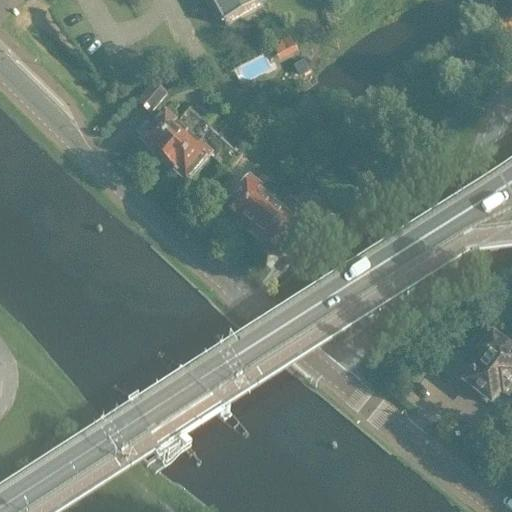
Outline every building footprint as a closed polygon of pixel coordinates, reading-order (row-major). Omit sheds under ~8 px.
[(211,0),(226,27),(263,7),(258,0),(211,0)] [(511,50),(511,16),(497,25),(511,50)] [(291,39),(283,43),(288,53),(296,49),(291,39)] [(144,107),(152,115),(166,100),(157,92),(144,107)] [(160,164),(165,165),(190,138),(167,117),(142,144),(146,147),(145,148),(146,149),(148,147),(151,150),(149,152),(150,153),(151,152),(153,154),(154,158),(160,164)] [(190,138),(165,165),(167,170),(173,175),(177,176),(179,178),(178,179),(179,180),(181,178),(184,180),(182,182),(184,184),(184,183),(188,186),(212,159),(190,138)] [(223,147),(212,159),(219,165),(214,170),(223,178),(238,163),(228,156),(230,153),(223,147)] [(247,236),(253,235),(278,204),(251,183),(250,183),(226,214),(230,217),(228,218),(230,219),(231,217),(235,220),(233,222),(235,223),(235,222),(239,225),(240,230),(247,236)] [(278,204),(253,235),(254,236),(255,243),(262,248),(268,247),(271,250),(270,251),(272,252),(273,250),(277,253),(275,255),(276,256),(278,254),(281,257),(306,226),(305,224),(278,204)] [(319,206),(305,224),(306,226),(316,234),(330,215),(319,206)] [(498,338),(487,330),(471,350),(487,362),(468,386),(480,396),(480,400),(487,405),(491,404),(493,406),(511,381),(511,354),(495,341),(498,338)]
